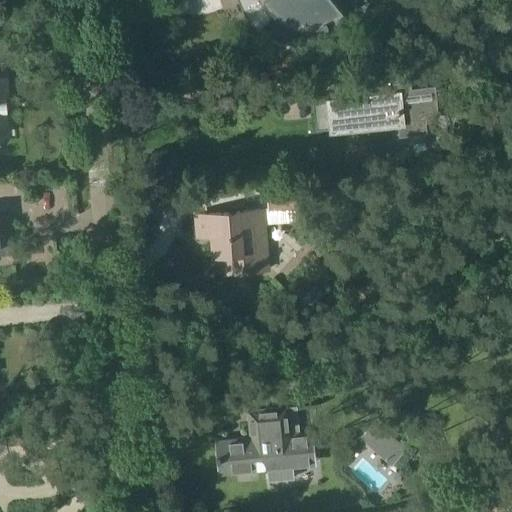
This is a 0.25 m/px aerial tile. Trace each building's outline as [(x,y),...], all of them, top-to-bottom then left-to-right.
[(247,17),(250,22),(254,25),(259,31),(272,16),(271,15),(272,12),(276,15),(280,18),(285,21),(291,24),(297,26),(302,27),(308,27),(314,27),(321,26),(325,25),(326,26),(328,25),(329,24),(332,23),(338,20),(344,16),(345,16),(347,15),(334,0),(238,0),(240,5),(243,10),(247,17)] [(332,128),(332,129),(398,122),(399,135),(428,132),(427,122),(438,121),(435,86),(412,88),(412,81),(394,82),(395,93),(314,101),(316,130),(332,128)] [(494,124),(511,122),(511,121),(510,100),(492,102),(494,124)] [(268,208),(298,206),(296,186),(266,188),(268,208)] [(212,235),(213,255),(226,254),(227,272),(269,269),(265,209),(200,214),(200,218),(196,218),(197,236),(212,235)] [(360,364),(312,374),(317,396),(364,385),(360,364)] [(291,406),(248,410),(251,437),(217,440),(221,473),(268,468),(269,481),(294,478),(293,466),(316,464),(313,431),(299,432),(297,409),(291,410),(291,406)]
